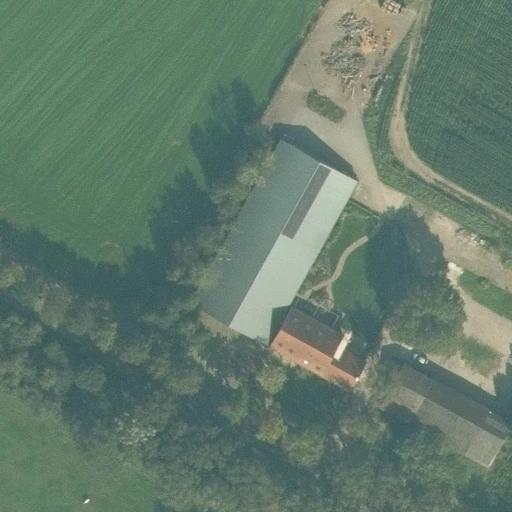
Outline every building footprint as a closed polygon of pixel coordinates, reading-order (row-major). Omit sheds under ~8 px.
[(190,302),(266,344),(357,180),(280,138),(190,302)] [(338,279),(394,309),(408,283),(353,252),(338,279)] [(396,339),(414,348),(431,314),(413,306),(396,339)] [(365,361),(340,347),(343,342),(339,341),(342,335),(290,307),(269,345),(349,390),(365,361)] [(379,407),(488,466),(511,424),(402,364),(388,389),(379,407)]
